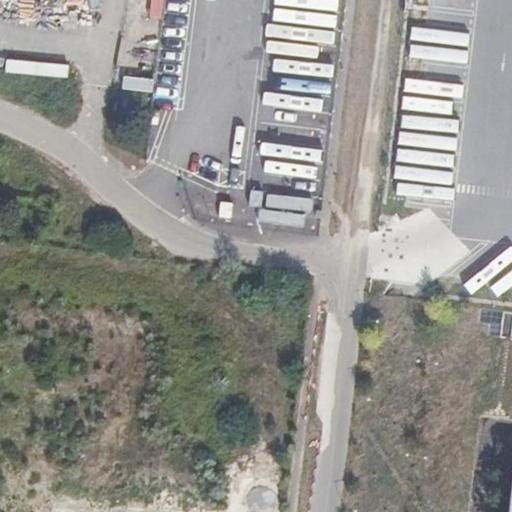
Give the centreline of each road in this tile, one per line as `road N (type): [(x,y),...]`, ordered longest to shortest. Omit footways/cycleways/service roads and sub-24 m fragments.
road 1 (unclassified): [(357,264),(204,254),(68,149),(0,116)]
road 2 (unclassified): [(357,264),(388,0)]
road 3 (unclassified): [(326,511),(357,264)]
